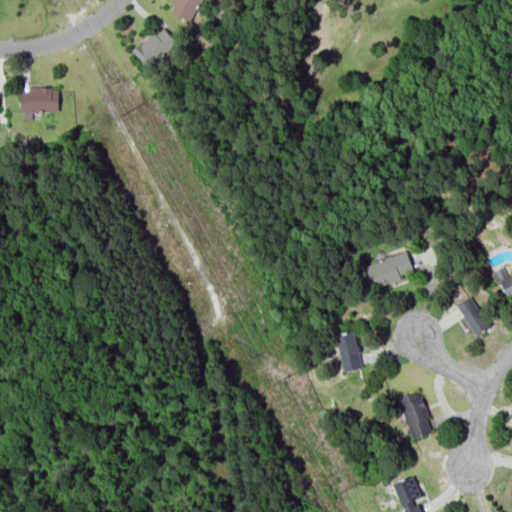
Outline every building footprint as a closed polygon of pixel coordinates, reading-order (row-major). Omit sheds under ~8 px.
[(170,10),(189,20),(199,0),(170,0),(170,1),(174,4),(170,10)] [(132,50),(147,67),(176,41),(162,27),(155,34),(153,31),(132,50)] [(20,110),(57,111),(58,87),(20,86),(20,110)] [(413,269),(405,249),(364,265),(373,287),(401,277),(400,274),(413,269)] [(511,272),(499,280),(508,296),(511,293),(511,272)] [(477,334),(490,325),(469,295),(456,304),(477,334)] [(344,370),(362,366),(354,329),(336,333),(344,370)] [(391,399),(394,408),(401,406),(413,438),(431,432),(417,390),(391,399)] [(404,511),(421,511),(416,498),(421,496),(413,475),(393,482),(404,511)]
